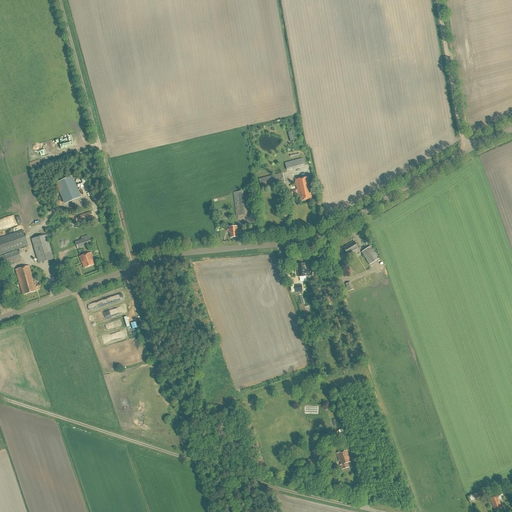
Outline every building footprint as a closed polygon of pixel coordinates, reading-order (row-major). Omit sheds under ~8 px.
[(288,170),(305,166),(303,158),(286,163),(288,170)] [(259,179),(262,190),(285,184),(283,173),(259,179)] [(57,183),(65,205),(82,198),(74,177),(57,183)] [(311,199),(310,194),(312,194),(309,178),(295,180),(296,185),(297,190),(295,190),(291,191),(292,194),(297,193),(298,196),(299,196),(300,201),(311,199)] [(233,192),(236,216),(249,215),(247,191),(233,192)] [(81,221),(94,218),(93,212),(80,215),(81,221)] [(7,228),(23,223),(21,216),(5,221),(7,228)] [(237,234),(238,233),(237,226),(228,227),(229,233),(230,233),(230,238),(237,237),(237,234)] [(0,238),(0,255),(28,246),(23,230),(0,238)] [(47,235),(32,239),(39,263),(54,259),(47,235)] [(76,242),(78,249),(91,244),(89,238),(76,242)] [(347,246),(342,249),(346,255),(357,248),(353,242),(348,245),(347,246)] [(362,252),(370,265),(380,259),(371,246),(362,252)] [(0,256),(3,266),(22,260),(18,250),(0,256)] [(95,265),(93,260),(94,260),(91,253),(80,257),(82,263),(83,263),(85,268),(95,265)] [(298,270),(297,270),(298,277),(306,276),(306,275),(312,274),(311,268),(305,269),(305,268),(304,268),(304,263),(297,264),(298,270)] [(36,290),(42,289),(41,285),(35,287),(31,275),(32,274),(30,266),(16,270),(23,295),(36,292),(36,290)] [(340,465),(341,470),(349,467),(347,463),(351,461),(348,450),(336,454),(340,465)] [(306,461),(304,461),(304,467),(308,467),(319,466),(318,459),(307,460),(306,460),(306,461)] [(500,504),(499,503),(500,502),(498,495),(491,498),(494,507),(495,511),(502,509),(500,503),(500,504)]
